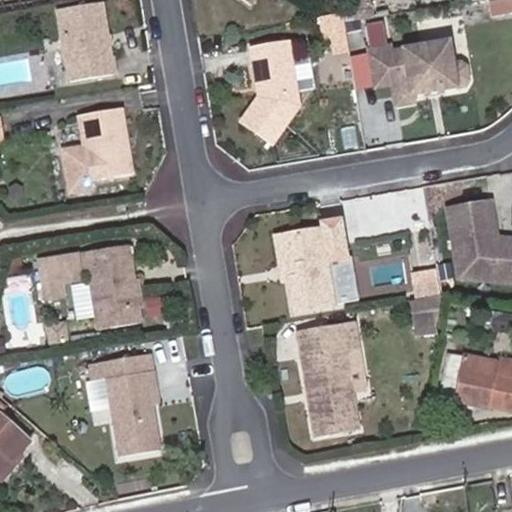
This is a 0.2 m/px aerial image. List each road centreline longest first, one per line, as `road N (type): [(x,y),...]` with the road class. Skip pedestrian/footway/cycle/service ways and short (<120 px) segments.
road 1 (residential): [(202,198),(487,151),(511,137)]
road 2 (residential): [(202,198),(254,500)]
road 3 (residential): [(511,452),(254,500)]
road 4 (residential): [(168,0),(202,198)]
